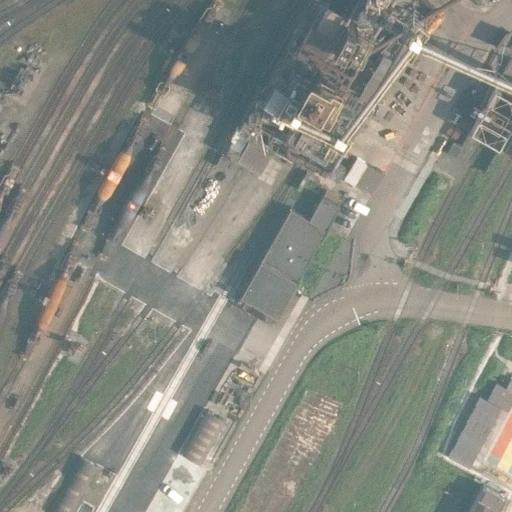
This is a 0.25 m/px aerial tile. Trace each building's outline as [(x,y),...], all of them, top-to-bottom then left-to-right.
[(350,0),(315,68),(290,54),(269,94),(292,106),(284,122),(316,139),(327,118),(339,124),(353,98),(331,87),(371,11),(350,0)] [(360,80),(358,84),(356,87),(355,89),(354,91),(353,93),(350,96),(349,98),(349,99),(353,101),(355,102),(357,103),(366,108),(367,106),(369,104),(374,97),(377,89),(378,85),(380,82),(384,75),(383,76),(386,68),(387,66),(389,61),(384,60),(381,59),(380,58),(375,56),(370,62),(366,71),(364,73),(362,77),(360,80)] [(511,96),(508,94),(493,85),(470,128),(484,136),(501,146),(511,128),(511,96)] [(450,142),(445,150),(454,155),(459,146),(450,142)] [(354,156),(344,177),(372,190),(382,169),(354,156)] [(339,205),(321,195),(308,218),(289,207),(239,295),(244,298),(240,305),(266,320),(270,313),(276,316),(339,205)] [(201,461),(225,417),(207,407),(183,451),(201,461)] [(46,511),(48,511),(70,511),(97,465),(78,455),(46,511)] [(494,511),(504,495),(482,483),(466,511),(494,511)]
